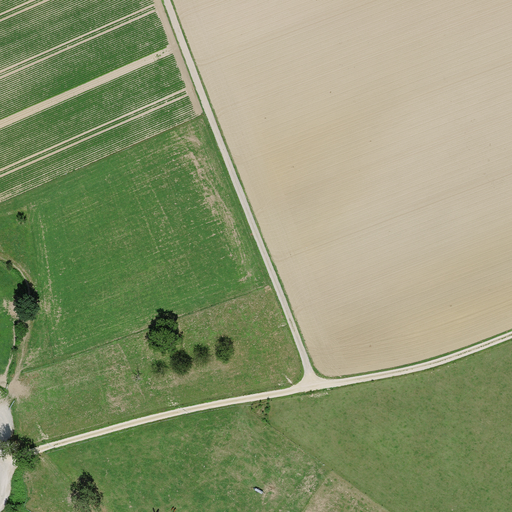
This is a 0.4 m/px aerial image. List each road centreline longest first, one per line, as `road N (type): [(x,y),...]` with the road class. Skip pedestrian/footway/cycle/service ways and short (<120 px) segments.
road 1 (track): [(511,334),(387,375),(160,416),(30,452),(1,471),(0,505)]
road 2 (track): [(301,389),(300,351),(167,0)]
